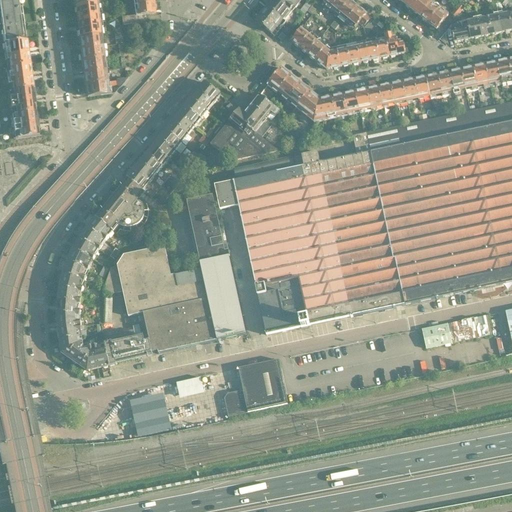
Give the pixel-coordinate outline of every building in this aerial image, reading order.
[(20,0),(0,0),(0,12),(22,9),(20,0)] [(133,0),(135,16),(155,14),(153,1),(154,0),(133,0)] [(275,0),(272,0),(267,8),(285,22),(295,9),(286,1),(283,6),(275,0)] [(301,0),(275,0),(283,6),(286,1),(295,9),(302,0),(301,0)] [(339,16),(351,3),(349,1),(348,0),(322,0),(325,2),(324,4),(339,16)] [(429,0),(407,0),(404,4),(406,6),(406,7),(408,9),(410,9),(421,18),(433,2),(429,0)] [(433,2),(421,18),(422,19),(422,20),(425,22),(426,22),(436,30),(449,15),(433,2)] [(353,4),(351,3),(339,16),(355,29),(359,24),(363,28),(371,18),(364,13),(364,12),(362,10),(360,10),(356,7),(356,6),(354,3),(353,4)] [(95,4),(75,6),(76,15),(78,26),(90,24),(89,18),(101,17),(100,10),(96,10),(95,4)] [(459,5),(451,15),(456,18),(464,9),(459,5)] [(466,17),(480,15),(479,5),(465,7),(466,17)] [(315,10),(311,7),(307,11),(311,15),(315,10)] [(267,8),(261,15),(256,21),(275,36),(286,22),(285,22),(267,8)] [(22,9),(0,12),(4,45),(26,42),(22,9)] [(511,11),(498,14),(503,34),(505,33),(506,34),(509,34),(510,32),(511,31),(511,11)] [(498,14),(478,19),(482,38),(503,34),(498,14)] [(101,17),(89,18),(90,24),(78,26),(78,30),(79,39),(99,37),(98,30),(102,30),(102,23),(101,17)] [(456,34),(453,35),(455,44),(464,42),(465,43),(468,42),(469,41),(474,40),(475,41),(478,40),(479,39),(482,38),(478,19),(467,21),(468,23),(461,25),(462,30),(456,31),(456,34)] [(365,36),(371,30),(372,32),(375,29),(375,25),(371,22),(370,24),(369,24),(361,33),(365,36)] [(306,54),(308,55),(319,41),(303,28),(292,42),(294,44),(294,45),(297,48),(298,47),(302,50),(302,52),(305,54),(306,54)] [(403,47),(403,44),(400,45),(400,42),(396,38),(393,39),(392,35),(391,35),(390,34),(386,35),(386,37),(385,37),(386,40),(390,58),(390,57),(391,58),(395,58),(395,56),(405,54),(404,52),(405,51),(405,47),(403,47)] [(390,58),(386,40),(385,37),(385,36),(379,38),(380,41),(367,44),(370,62),(373,61),(374,62),(377,61),(377,60),(382,59),(383,60),(387,59),(387,58),(390,58)] [(79,39),(78,39),(79,45),(80,44),(81,50),(105,47),(104,43),(100,43),(99,37),(79,39)] [(319,41),(308,55),(310,57),(310,58),(312,60),(313,60),(318,63),(317,64),(320,67),(321,66),(327,71),(332,51),(319,41)] [(26,42),(4,45),(2,45),(3,51),(1,52),(2,57),(28,53),(27,47),(28,47),(28,42),(26,42)] [(367,44),(347,48),(351,66),(353,65),(354,66),(357,65),(358,64),(363,63),(364,64),(367,63),(367,62),(370,62),(367,44)] [(105,47),(81,50),(82,56),(80,56),(81,62),(102,60),(102,53),(106,53),(105,47)] [(347,48),(332,51),(327,71),(334,69),(334,70),(338,69),(338,68),(343,67),(344,68),(348,67),(348,66),(351,66),(347,48)] [(233,50),(228,55),(231,57),(230,58),(236,63),(242,56),(236,51),(235,52),(233,50)] [(28,53),(2,57),(3,63),(8,62),(9,67),(31,65),(30,58),(28,58),(28,53)] [(102,60),(81,62),(82,68),(83,68),(84,74),(108,71),(107,65),(103,66),(102,60)] [(503,62),(496,63),(501,86),(507,85),(506,82),(511,80),(511,79),(508,61),(507,61),(506,60),(503,60),(503,62)] [(490,63),(487,64),(486,65),(485,66),(489,85),(495,84),(496,88),(501,86),(496,63),(491,64),(490,63)] [(31,65),(9,67),(9,74),(5,74),(5,80),(31,77),(30,71),(32,71),(31,65)] [(478,66),(475,66),(474,68),(473,68),(477,87),(482,86),(483,90),(489,89),(489,85),(485,66),(480,66),(478,66)] [(467,68),(463,69),(463,70),(461,70),(465,90),(471,89),(472,92),(478,91),(477,87),(473,68),(468,69),(467,68)] [(125,69),(121,69),(122,79),(117,80),(117,81),(126,80),(125,69)] [(282,70),(281,69),(273,78),(268,83),(269,84),(267,86),(269,84),(274,88),(272,90),(277,94),(278,92),(291,77),(287,73),(286,72),(284,70),(282,70)] [(455,72),(450,73),(449,73),(453,92),(454,96),(460,95),(459,91),(465,90),(461,70),(459,70),(456,70),(455,72)] [(108,71),(84,74),(85,79),(83,80),(84,85),(105,83),(105,76),(109,76),(108,71)] [(453,92),(449,73),(448,72),(445,73),(444,74),(437,75),(441,95),(442,99),(446,98),(448,97),(447,94),(453,92)] [(432,76),(427,78),(426,78),(430,97),(431,101),(436,100),(436,96),(441,95),(437,75),(436,74),(433,75),(432,76)] [(31,77),(5,80),(6,85),(11,85),(12,91),(34,89),(33,82),(32,82),(31,77)] [(291,77),(278,92),(283,96),(281,98),(286,102),(288,99),(300,84),(296,81),(296,79),(293,77),(291,77)] [(420,79),(415,80),(414,80),(418,99),(419,102),(425,101),(424,98),(430,97),(426,78),(424,77),(421,78),(420,79)] [(408,81),(403,83),(402,83),(406,102),(406,105),(413,103),(412,100),(418,99),(414,80),(412,79),(409,80),(408,81)] [(122,85),(126,80),(117,81),(118,86),(115,87),(113,89),(114,94),(115,94),(122,85)] [(396,84),(391,85),(390,85),(394,104),(395,107),(401,106),(400,103),(406,102),(402,83),(401,82),(397,82),(396,84)] [(105,83),(84,85),(85,92),(86,92),(87,98),(111,95),(110,89),(106,89),(105,83)] [(214,91),(205,83),(203,86),(202,86),(200,88),(200,90),(197,94),(196,94),(193,96),(194,97),(192,100),(207,113),(221,96),(219,95),(220,94),(215,90),(214,91)] [(301,85),(300,84),(288,99),(293,103),(290,105),(295,110),(298,107),(310,92),(306,89),(305,87),(303,85),(301,85)] [(385,86),(379,87),(379,88),(382,107),(383,109),(389,108),(388,105),(394,104),(390,85),(389,84),(385,85),(385,86)] [(373,89),(368,90),(367,90),(371,109),(371,112),(378,111),(377,108),(382,107),(379,88),(378,88),(377,87),(374,87),(373,89)] [(34,89),(12,91),(10,92),(11,98),(8,99),(8,103),(34,100),(33,96),(35,95),(34,89)] [(361,91),(360,92),(355,92),(359,112),(359,114),(365,113),(365,110),(371,109),(367,90),(366,90),(365,89),(362,90),(361,91)] [(311,93),(310,92),(298,107),(303,111),(301,114),(313,124),(319,100),(315,96),(315,95),(313,93),(311,93)] [(349,94),(348,94),(343,95),(347,114),(348,117),(353,116),(353,113),(359,112),(355,92),(355,93),(353,92),(350,92),(349,94)] [(337,96),(336,96),(332,97),(336,119),(342,118),(341,115),(347,114),(343,95),(341,94),(338,95),(337,96)] [(259,96),(252,105),(268,118),(271,114),(275,117),(279,112),(259,96)] [(320,100),(319,100),(313,124),(336,119),(332,97),(331,98),(329,97),(326,97),(325,99),(320,100)] [(34,100),(8,103),(9,108),(12,108),(13,115),(37,112),(36,105),(35,105),(34,100)] [(181,113),(180,114),(196,127),(207,113),(192,100),(190,102),(189,102),(187,104),(187,105),(184,110),(183,110),(181,112),(181,113)] [(511,103),(450,116),(446,117),(426,121),(423,122),(419,123),(402,126),(399,127),(395,128),(375,132),(371,133),(366,134),(404,306),(511,283),(511,103)] [(231,104),(224,113),(229,117),(236,108),(231,104)] [(244,115),(239,110),(210,145),(232,162),(277,152),(277,151),(256,133),(268,118),(252,105),(244,115)] [(37,112),(13,115),(14,122),(11,123),(12,127),(37,124),(36,119),(38,119),(37,112)] [(216,120),(219,123),(223,125),(229,117),(224,113),(223,112),(216,120)] [(182,144),(196,127),(180,114),(178,118),(176,117),(174,120),(175,121),(171,126),(170,125),(168,128),(168,129),(166,132),(182,144)] [(211,139),(223,125),(219,123),(211,132),(210,131),(207,135),(211,139)] [(37,124),(12,127),(12,132),(15,132),(16,139),(40,136),(39,129),(38,129),(37,124)] [(352,137),(351,131),(350,129),(342,131),(344,139),(348,138),(352,137)] [(170,159),(182,144),(166,132),(165,134),(164,133),(161,136),(162,137),(158,142),(157,141),(155,144),(155,145),(154,147),(170,159)] [(357,156),(320,164),(352,317),(355,316),(356,318),(358,318),(359,316),(404,306),(366,134),(356,136),(353,137),(357,156)] [(201,151),(210,141),(211,139),(207,135),(206,137),(207,138),(198,149),(201,151)] [(284,147),(278,142),(274,147),(283,154),(290,151),(291,150),(285,145),(284,147)] [(142,161),(141,162),(157,175),(170,159),(154,147),(152,149),(151,149),(148,152),(149,153),(145,157),(144,157),(142,160),(142,161)] [(352,317),(320,164),(318,153),(274,162),(260,165),(232,171),(234,182),(215,187),(217,196),(218,203),(220,211),(239,207),(266,336),(352,317)] [(157,175),(141,162),(139,165),(138,165),(136,168),(136,169),(134,171),(150,183),(157,175)] [(150,183),(134,171),(133,173),(132,173),(129,176),(130,177),(127,180),(145,193),(143,192),(150,183)] [(140,202),(139,201),(145,193),(127,180),(123,185),(96,218),(111,231),(113,233),(113,232),(119,225),(121,226),(123,227),(124,227),(126,228),(128,228),(130,228),(132,228),(134,227),(136,226),(137,225),(139,224),(140,223),(141,221),(142,220),(143,218),(144,216),(144,214),(144,212),(144,211),(144,209),(144,208),(143,207),(142,205),(142,204),(141,203),(140,202)] [(223,246),(218,225),(214,204),(218,203),(217,196),(188,202),(195,237),(193,237),(196,252),(199,252),(201,263),(229,257),(230,257),(227,245),(223,246)] [(88,229),(104,240),(106,242),(109,237),(107,236),(111,231),(96,218),(95,219),(93,219),(91,222),(92,224),(88,229)] [(80,239),(97,250),(100,251),(103,247),(100,245),(104,240),(88,229),(87,229),(85,229),(83,232),(84,234),(80,239)] [(160,229),(155,235),(165,243),(170,237),(160,229)] [(77,245),(74,250),(91,260),(94,261),(97,257),(94,255),(97,250),(80,239),(80,240),(78,240),(76,243),(77,245)] [(142,313),(145,329),(147,337),(148,336),(152,353),(158,352),(158,355),(246,335),(229,257),(201,263),(202,270),(171,277),(165,247),(120,257),(117,262),(118,267),(111,269),(104,290),(106,296),(123,292),(128,316),(142,313)] [(68,262),(86,270),(89,271),(91,266),(89,265),(91,260),(74,250),(73,251),(71,251),(70,255),(71,256),(68,262)] [(64,273),(82,280),(85,282),(87,277),(84,275),(86,270),(68,262),(68,263),(66,263),(65,267),(66,268),(64,273)] [(62,281),(61,286),(79,292),(82,293),(83,288),(81,286),(82,280),(64,273),(64,275),(62,276),(61,279),(62,281)] [(78,298),(79,292),(61,286),(61,287),(59,288),(58,292),(60,293),(59,299),(77,303),(80,304),(81,299),(78,298)] [(77,303),(59,299),(59,300),(57,301),(57,305),(58,306),(58,312),(80,316),(80,310),(77,310),(77,303)] [(80,316),(58,312),(58,315),(57,317),(57,320),(58,321),(59,327),(82,327),(81,316),(80,316)] [(491,335),(487,316),(449,324),(453,343),(491,335)] [(448,325),(422,330),(426,350),(452,344),(448,325)] [(152,353),(148,336),(147,337),(145,329),(142,329),(143,337),(142,337),(139,326),(133,327),(134,331),(110,336),(111,342),(105,343),(105,345),(109,366),(109,367),(117,366),(116,364),(148,357),(148,354),(152,353)] [(82,327),(59,327),(59,334),(58,335),(59,339),(60,340),(60,342),(83,339),(82,327)] [(83,339),(60,342),(61,345),(60,346),(60,349),(62,350),(62,352),(61,353),(73,361),(73,363),(76,365),(77,364),(83,368),(80,350),(84,346),(83,339)] [(105,345),(93,347),(98,369),(103,368),(104,369),(108,368),(108,367),(109,366),(105,345)] [(93,347),(80,350),(83,368),(89,372),(90,371),(98,369),(93,347)] [(288,405),(278,361),(238,369),(243,391),(227,395),(224,399),(227,413),(228,418),(288,405)] [(181,398),(205,392),(202,377),(177,383),(181,398)] [(130,406),(137,440),(170,433),(162,399),(130,406)]
